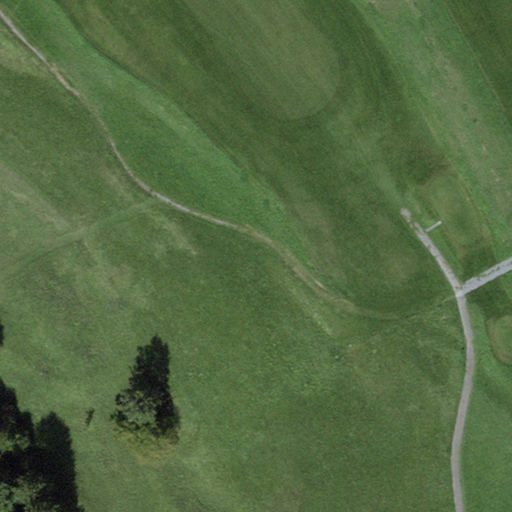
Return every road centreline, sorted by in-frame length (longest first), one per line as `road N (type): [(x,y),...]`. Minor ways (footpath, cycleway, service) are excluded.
road 1 (track): [(143,189),(232,225),(360,312),(413,319),(511,265)]
road 2 (track): [(143,189),(72,87),(0,13)]
